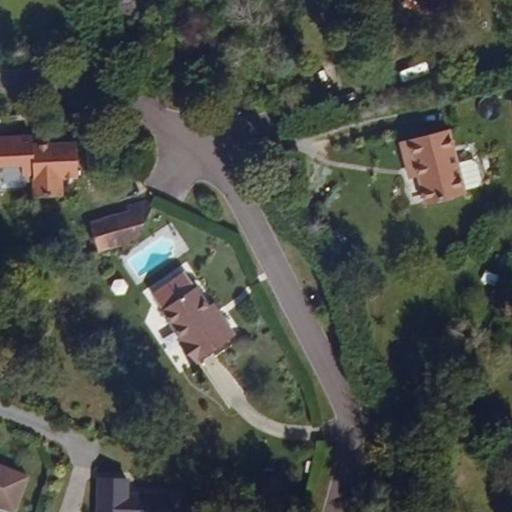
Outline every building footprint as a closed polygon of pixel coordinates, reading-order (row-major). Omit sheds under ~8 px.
[(438,10),(442,0),(421,0),(420,3),(438,10)] [(455,161),(447,129),(400,141),(405,165),(415,162),(419,176),(426,203),(465,193),(463,189),(476,185),(480,179),(475,162),(468,157),(455,161)] [(78,175),(77,142),(32,145),(32,136),(0,138),(0,164),(21,164),(22,174),(33,174),(34,195),(61,193),(60,176),(78,175)] [(419,176),(415,162),(405,165),(409,178),(419,176)] [(135,241),(157,197),(125,208),(126,213),(133,241),(135,241)] [(126,213),(90,224),(97,251),(133,241),(126,213)] [(235,336),(220,316),(215,319),(206,307),(180,271),(148,294),(198,363),(235,336)] [(220,316),(211,303),(206,307),(215,319),(220,316)] [(0,505),(15,511),(29,474),(0,462),(0,505)] [(181,511),(182,494),(128,493),(128,478),(99,477),(98,511),(181,511)]
